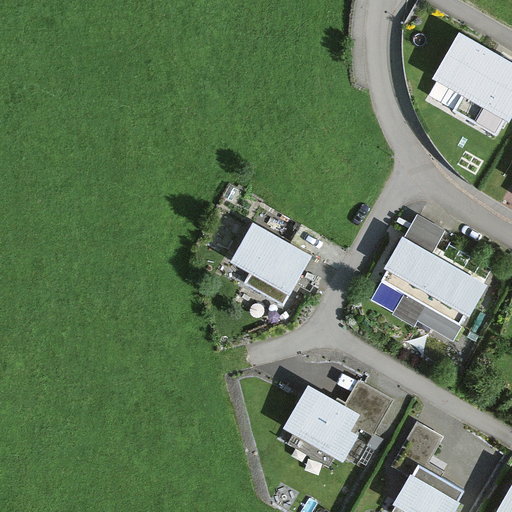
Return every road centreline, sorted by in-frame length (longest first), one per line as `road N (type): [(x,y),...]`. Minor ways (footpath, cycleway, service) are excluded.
road 1 (residential): [(417,165),(380,212),(320,322),(323,336),(511,448)]
road 2 (residential): [(379,0),(374,67),(398,139),(417,165)]
road 3 (residential): [(417,165),(439,194),(511,236)]
